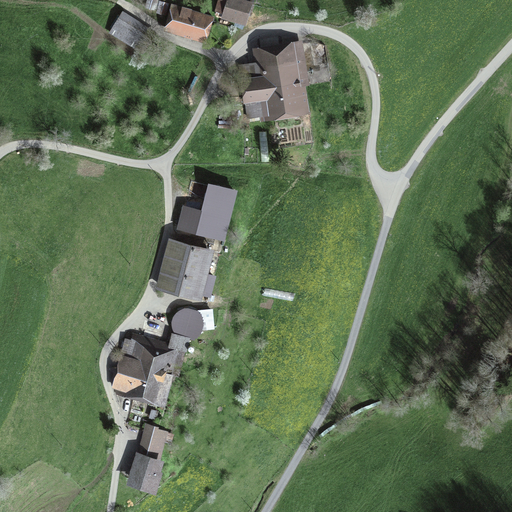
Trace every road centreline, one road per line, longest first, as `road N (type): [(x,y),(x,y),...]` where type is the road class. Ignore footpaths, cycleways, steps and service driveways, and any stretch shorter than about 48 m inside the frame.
road 1 (unclassified): [(0,152),(53,145),(165,163),(242,41),(272,26),(301,26),(336,34),(362,55),(374,84),(371,163),(399,193)]
road 2 (unclassified): [(399,193),(330,398),(264,511)]
road 3 (unclassified): [(511,47),(449,114),(399,193)]
